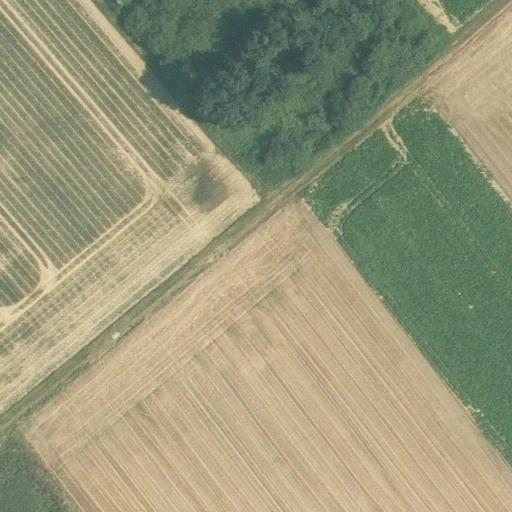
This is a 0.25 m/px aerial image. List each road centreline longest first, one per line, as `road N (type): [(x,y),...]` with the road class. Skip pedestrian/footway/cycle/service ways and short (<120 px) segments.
road 1 (track): [(0,430),(511,1)]
road 2 (track): [(273,205),(94,0)]
